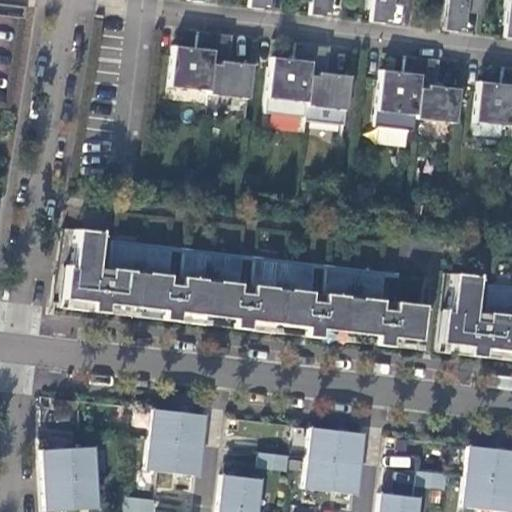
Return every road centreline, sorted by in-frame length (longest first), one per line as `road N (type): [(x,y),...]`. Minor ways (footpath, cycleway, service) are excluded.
road 1 (residential): [(511,52),(63,1)]
road 2 (residential): [(63,1),(15,349)]
road 3 (residential): [(218,371),(15,349)]
road 4 (residential): [(15,349),(8,419),(13,511)]
road 5 (residential): [(375,389),(218,371)]
road 6 (residential): [(218,371),(202,511)]
road 7 (residential): [(511,404),(375,389)]
road 8 (residential): [(375,389),(361,511)]
